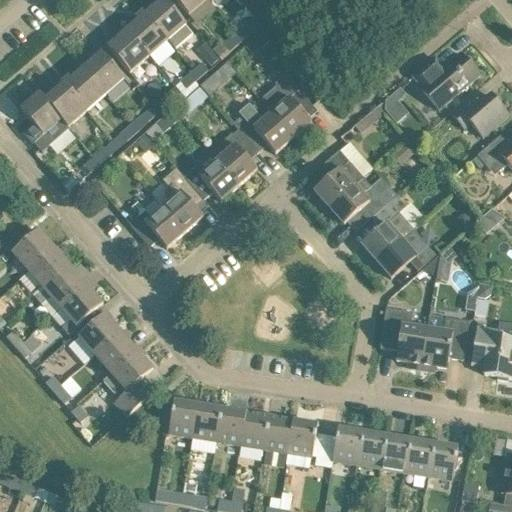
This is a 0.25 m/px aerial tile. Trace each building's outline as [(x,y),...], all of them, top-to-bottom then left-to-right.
[(163,0),(145,17),(167,42),(168,42),(176,50),(193,35),(185,27),(186,26),(163,0)] [(207,1),(206,0),(174,0),(189,17),(207,1)] [(290,0),(275,0),(274,2),(281,10),(291,1),(290,0)] [(274,2),(263,11),(270,20),(281,10),(274,2)] [(145,17),(126,33),(149,59),(167,42),(145,17)] [(245,26),(236,34),(244,42),(252,35),(245,26)] [(274,39),(267,31),(255,40),(262,48),(274,39)] [(149,59),(126,33),(108,49),(130,75),(149,59)] [(236,34),(223,45),(231,54),(244,42),(236,34)] [(210,49),(201,56),(210,67),(219,59),(210,49)] [(102,54),(83,71),(105,97),(124,80),(102,54)] [(430,98),(441,111),(450,103),(479,77),(461,55),(444,70),(435,60),(413,79),(430,98)] [(201,65),(193,72),(200,80),(208,73),(201,65)] [(83,71),(64,87),(87,113),(105,97),(83,71)] [(193,72),(180,84),(181,84),(187,91),(196,84),(200,80),(193,72)] [(202,86),(200,88),(209,98),(218,91),(209,81),(202,86)] [(276,88),(260,102),(294,140),(312,125),(304,116),(313,108),(293,84),(282,93),(279,90),(276,88)] [(64,87),(46,103),(69,129),(87,113),(64,87)] [(157,103),(156,104),(161,109),(163,111),(173,102),(177,107),(185,100),(175,88),(157,103)] [(199,90),(190,98),(198,107),(207,99),(199,90)] [(451,115),(464,131),(470,125),(483,140),(509,118),(491,97),(485,103),(477,92),(451,115)] [(69,129),(46,103),(40,95),(21,112),(34,127),(25,135),(42,154),(70,130),(68,129),(69,129)] [(233,126),(238,132),(259,155),(268,147),(275,156),(294,140),(260,102),(253,109),(250,105),(239,115),(242,118),(233,126)] [(141,117),(131,126),(137,134),(148,125),(148,124),(141,117)] [(131,126),(120,135),(127,143),(137,134),(131,126)] [(155,126),(146,135),(153,143),(163,135),(155,126)] [(230,151),(217,162),(239,188),(257,172),(249,163),(259,155),(238,132),(224,145),(230,151)] [(473,161),(479,169),(484,165),(491,172),(494,175),(501,169),(503,171),(508,166),(511,170),(511,143),(509,146),(502,137),(488,148),(478,158),(473,161)] [(314,193),(329,209),(363,180),(347,161),(357,151),(350,143),(318,172),(326,182),(314,193)] [(406,144),(392,157),(401,167),(415,154),(406,144)] [(105,149),(93,159),(100,167),(112,156),(105,149)] [(93,159),(83,168),(90,175),(100,167),(93,159)] [(200,165),(184,179),(204,202),(213,195),(221,203),(239,188),(217,162),(206,172),(200,165)] [(172,202),(163,210),(185,235),(203,219),(195,210),(204,202),(184,179),(176,170),(163,181),(169,189),(164,192),(172,202)] [(365,226),(372,220),(397,198),(381,180),(371,188),(363,180),(329,209),(344,226),(356,216),(365,226)] [(362,247),(377,264),(401,242),(413,232),(398,214),(406,208),(397,198),(372,220),(381,231),(362,247)] [(185,235),(163,210),(151,220),(145,213),(130,226),(150,250),(159,242),(167,251),(185,235)] [(491,211),(485,216),(496,228),(505,220),(491,211)] [(38,232),(12,256),(28,275),(55,251),(38,232)] [(401,242),(377,264),(391,280),(410,264),(418,273),(436,257),(413,232),(401,242)] [(0,250),(9,243),(2,235),(0,236),(0,250)] [(440,258),(439,261),(451,263),(456,259),(450,250),(440,258)] [(55,251),(28,275),(44,293),(71,270),(55,251)] [(71,270),(44,293),(60,311),(87,288),(71,270)] [(478,289),(477,299),(486,301),(491,296),(492,288),(479,286),(478,289)] [(87,288),(60,311),(77,330),(103,307),(87,288)] [(477,299),(478,289),(477,289),(464,299),(469,305),(476,306),(477,299)] [(410,370),(421,372),(427,331),(410,329),(413,315),(386,311),(380,350),(397,353),(396,363),(411,365),(410,370)] [(79,339),(95,357),(121,335),(105,316),(79,339)] [(427,331),(421,372),(432,374),(433,368),(447,371),(449,361),(463,363),(469,323),(445,320),(443,334),(427,331)] [(484,377),(511,381),(511,340),(497,339),(497,334),(477,331),(471,367),(485,369),(484,377)] [(4,338),(14,348),(21,342),(12,332),(4,338)] [(95,357),(111,375),(137,353),(121,335),(95,357)] [(32,337),(24,345),(30,352),(32,355),(41,347),(32,337)] [(21,342),(14,348),(23,359),(30,352),(24,345),(21,342)] [(153,372),(137,353),(103,383),(114,396),(123,389),(127,394),(114,405),(126,419),(151,397),(140,384),(153,372)] [(44,384),(53,394),(61,388),(52,377),(44,384)] [(61,388),(53,394),(62,405),(70,398),(61,388)] [(169,436),(193,440),(198,407),(174,403),(169,436)] [(89,418),(79,407),(72,413),(82,424),(89,418)] [(193,440),(216,444),(222,411),(198,407),(193,440)] [(216,444),(240,448),(246,415),(222,411),(216,444)] [(240,448),(264,452),(270,419),(246,415),(240,448)] [(264,452),(288,456),(294,423),(270,419),(264,452)] [(288,456),(286,467),(309,470),(310,460),(312,460),(318,427),(294,423),(288,456)] [(333,463),(357,467),(362,434),(338,430),(333,463)] [(357,467),(381,471),(386,438),(362,434),(357,467)] [(381,471),(405,475),(410,442),(386,438),(381,471)] [(405,475),(429,479),(434,446),(410,442),(405,475)] [(511,443),(507,442),(505,457),(508,458),(504,481),(501,480),(498,495),(511,496),(511,443)] [(434,446),(429,479),(453,483),(458,450),(434,446)] [(8,488),(22,494),(26,485),(12,479),(8,488)] [(465,484),(462,502),(476,504),(479,486),(465,484)] [(48,494),(26,485),(22,494),(45,503),(48,494)] [(183,494),(157,490),(155,503),(181,507),(183,494)] [(235,492),(233,502),(231,511),(239,511),(243,493),(235,492)] [(66,511),(70,503),(48,494),(45,503),(63,511),(66,511)] [(193,496),(183,494),(181,507),(191,508),(193,496)] [(282,494),(280,510),(289,511),(291,495),(282,494)] [(231,511),(233,502),(217,500),(215,511),(231,511)] [(82,511),(83,509),(70,503),(66,511),(82,511)] [(150,511),(151,507),(128,503),(126,511),(150,511)]
